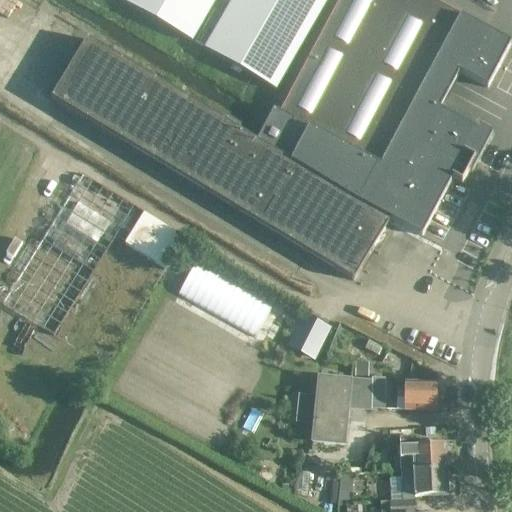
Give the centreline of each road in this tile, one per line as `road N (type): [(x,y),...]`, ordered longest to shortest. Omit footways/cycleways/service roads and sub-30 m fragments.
road 1 (track): [(0,114),(328,318),(344,299)]
road 2 (unclassified): [(475,511),(470,421),(482,339),(511,253)]
